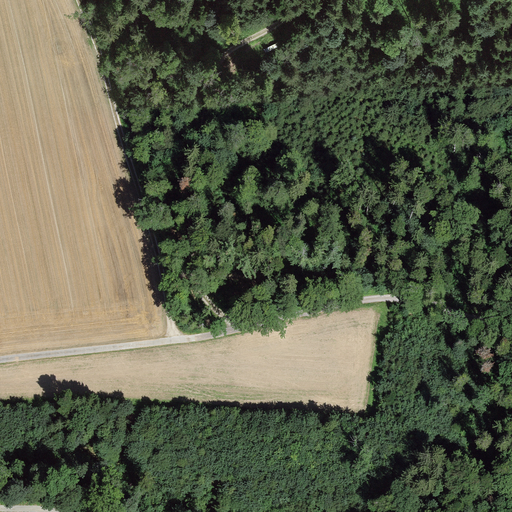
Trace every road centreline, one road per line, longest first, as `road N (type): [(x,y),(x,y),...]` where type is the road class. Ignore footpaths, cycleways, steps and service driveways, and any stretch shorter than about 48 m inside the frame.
road 1 (track): [(0,360),(195,338),(352,301),(427,302),(511,326)]
road 2 (track): [(242,329),(201,297),(191,259),(205,110),(229,52),(312,0)]
road 3 (track): [(175,340),(77,0)]
